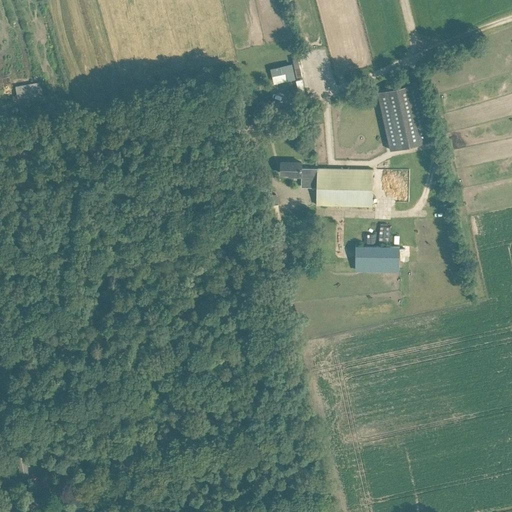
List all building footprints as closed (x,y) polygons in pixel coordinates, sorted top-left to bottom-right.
[(298,57),(292,58),(296,77),(302,76),(298,57)] [(295,79),(291,64),(272,68),(273,75),(286,72),(288,80),(295,79)] [(302,79),(296,80),(299,92),(305,91),(302,79)] [(41,82),(15,87),(18,100),(43,95),(41,82)] [(430,141),(417,82),(378,91),(391,150),(430,141)] [(317,186),(317,167),(301,167),(301,162),(281,161),(281,173),(289,173),(289,175),(302,176),(302,186),(317,186)] [(373,205),(373,179),(373,169),(317,167),(317,186),(316,204),(373,205)] [(275,193),(263,196),(266,206),(278,203),(275,193)] [(287,241),(281,214),(268,217),(274,244),(287,241)] [(400,271),(400,245),(356,245),(356,270),(400,271)] [(28,474),(24,450),(17,451),(21,475),(28,474)]
